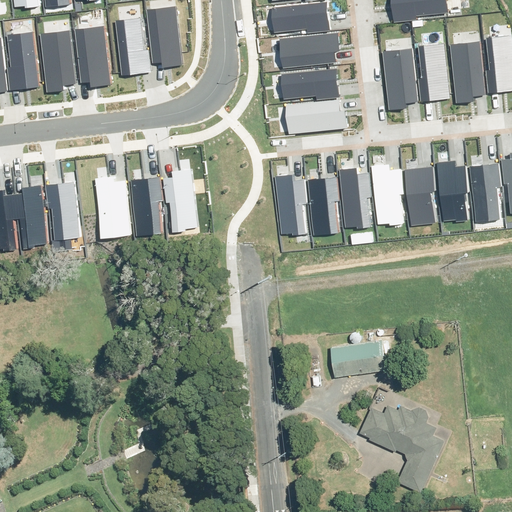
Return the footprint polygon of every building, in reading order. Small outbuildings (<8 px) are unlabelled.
[(165,67),(182,65),(174,7),(145,11),(152,64),(164,62),(165,67)] [(114,20),(121,75),(151,72),(148,50),(144,51),(140,16),(114,20)] [(92,88),(109,86),(102,28),(72,32),(79,85),(92,83),(92,88)] [(39,34),(46,91),(64,89),(63,84),(75,83),(68,30),(39,34)] [(7,69),(9,91),(39,88),(33,32),(6,35),(10,68),(7,69)] [(274,117),(259,119),(261,140),(276,138),(274,117)] [(341,165),(295,164),(295,186),(304,186),(304,208),(293,208),(292,238),(345,240),(345,219),(329,218),(329,192),(340,192),(341,165)] [(382,341),(334,347),(337,377),(386,372),(382,341)] [(386,411),(372,408),(360,434),(408,456),(397,481),(421,492),(450,430),(438,424),(442,415),(420,404),(411,409),(403,407),(399,410),(391,407),(386,411)]
